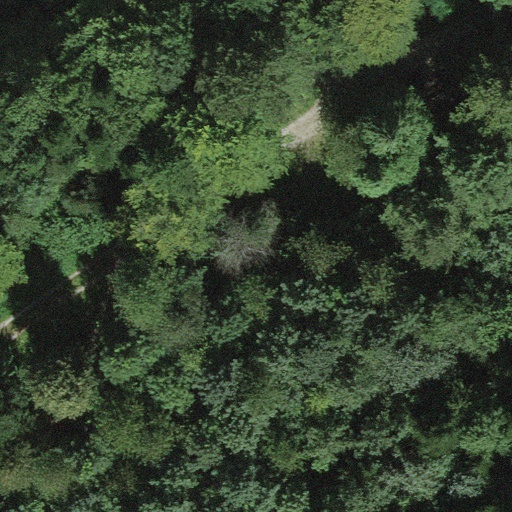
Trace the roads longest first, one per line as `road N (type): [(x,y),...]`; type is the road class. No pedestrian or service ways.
road 1 (track): [(0,341),(335,110)]
road 2 (track): [(511,7),(335,110)]
